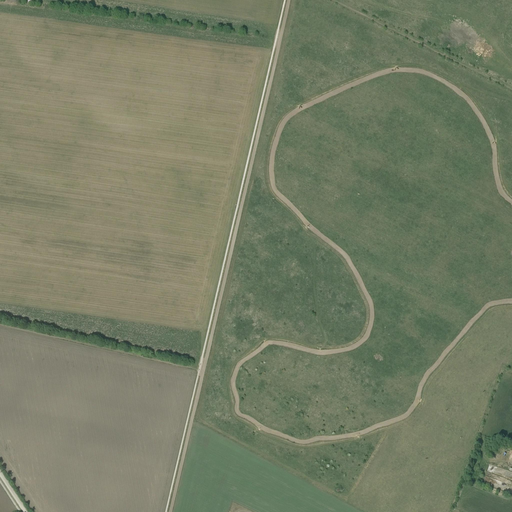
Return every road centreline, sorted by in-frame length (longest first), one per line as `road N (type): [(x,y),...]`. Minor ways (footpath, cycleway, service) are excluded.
road 1 (track): [(511,100),(408,63),(361,73),(287,109),(260,155),(220,326),(231,412),(291,448),(404,422),(479,319),(511,306)]
road 2 (track): [(288,0),(203,371)]
road 3 (track): [(226,379),(263,339),(324,345),(311,238),(266,183),(269,136)]
road 4 (track): [(332,0),(511,89)]
road 5 (track): [(203,371),(170,511)]
road 6 (track): [(511,195),(494,131),(457,81)]
